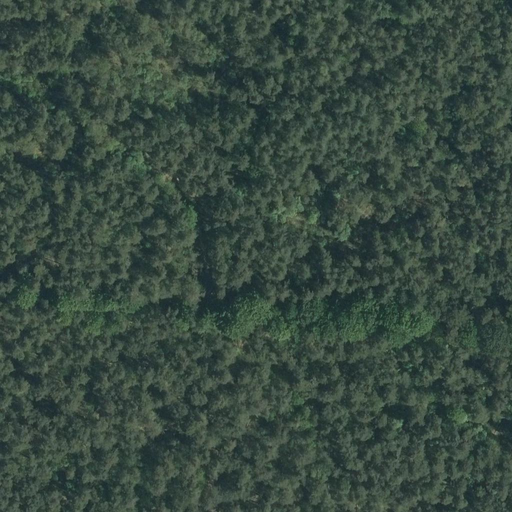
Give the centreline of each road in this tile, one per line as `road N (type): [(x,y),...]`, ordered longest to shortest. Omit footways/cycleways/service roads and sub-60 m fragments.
road 1 (track): [(0,38),(206,200)]
road 2 (track): [(212,300),(211,320),(159,356),(0,412)]
road 3 (track): [(108,511),(306,387)]
road 4 (track): [(206,200),(236,173),(292,55),(306,0)]
road 5 (track): [(212,300),(434,309)]
road 6 (track): [(0,288),(212,300)]
road 7 (track): [(306,387),(323,443),(425,511)]
road 8 (track): [(434,309),(364,344),(306,387)]
road 9 (track): [(398,0),(511,92)]
